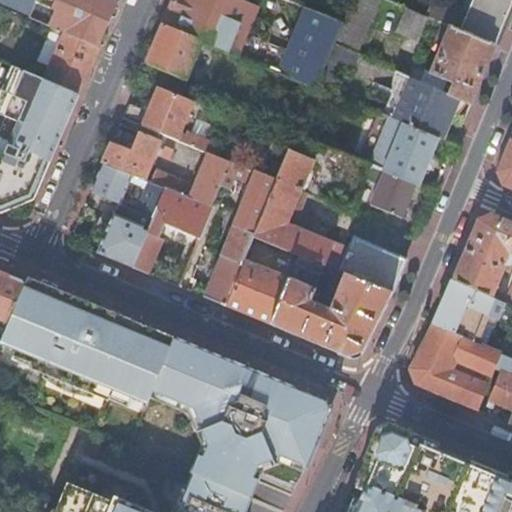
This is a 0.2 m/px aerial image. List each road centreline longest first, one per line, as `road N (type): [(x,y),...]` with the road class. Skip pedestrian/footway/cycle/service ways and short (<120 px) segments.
road 1 (residential): [(39,254),(369,393)]
road 2 (residential): [(39,254),(148,0)]
road 3 (residential): [(465,184),(369,393)]
road 4 (residential): [(369,393),(511,453)]
road 5 (residential): [(369,393),(311,511)]
road 6 (residential): [(511,72),(465,184)]
